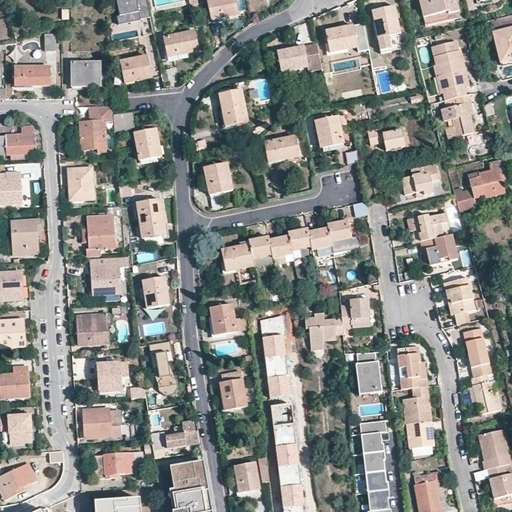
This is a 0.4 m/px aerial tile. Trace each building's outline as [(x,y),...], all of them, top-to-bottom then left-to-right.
[(115,0),(119,16),(115,16),(117,24),(149,17),(145,0),(115,0)] [(188,0),(190,9),(198,7),(196,0),(188,0)] [(206,0),(211,21),(238,15),(234,0),(206,0)] [(418,0),(423,18),(447,12),(448,15),(459,12),(455,0),(418,0)] [(390,8),(372,11),(377,39),(399,35),(395,13),(391,14),(390,8)] [(423,18),(425,26),(460,17),(459,12),(448,15),(447,12),(423,18)] [(368,46),(363,24),(325,32),(329,53),(368,46)] [(511,28),(492,34),(500,63),(511,60),(511,28)] [(198,52),(194,32),(167,37),(168,43),(164,44),(167,58),(198,52)] [(44,51),(55,52),(55,35),(45,34),(44,51)] [(430,67),(433,78),(436,77),(440,94),(442,102),(445,101),(466,96),(464,89),(460,72),(462,71),(458,52),(458,51),(456,52),(453,42),(429,48),(434,65),(434,66),(430,67)] [(317,44),(281,52),(282,55),(277,56),(280,73),(307,68),(308,72),(322,69),(317,44)] [(151,78),(147,57),(120,62),(125,84),(151,78)] [(100,87),(101,63),(71,63),(70,87),(100,87)] [(14,67),(14,87),(50,87),(50,67),(14,67)] [(219,95),(222,110),(226,128),(236,126),(248,124),(241,91),(219,95)] [(441,110),(444,122),(452,120),(456,138),(473,133),(470,120),(466,104),(470,103),(469,95),(466,96),(445,101),(447,109),(441,110)] [(494,115),(491,101),(483,107),(486,117),(494,115)] [(470,103),(466,104),(470,120),(474,120),(470,103)] [(111,107),(106,107),(89,107),(90,123),(79,123),(82,150),(97,149),(97,152),(106,152),(104,122),(113,121),(112,107),(111,107)] [(131,116),(123,117),(125,129),(133,127),(131,116)] [(338,117),(315,122),(320,149),(343,144),(339,126),(338,117)] [(452,138),(456,138),(452,120),(444,122),(447,135),(448,137),(449,138),(452,138)] [(19,130),(19,136),(4,137),(5,156),(29,154),(29,151),(34,150),(33,128),(22,128),(22,130),(19,130)] [(138,161),(161,157),(155,130),(134,134),(138,161)] [(404,147),(401,130),(377,135),(376,131),(366,133),(369,146),(379,144),(378,140),(382,139),(383,143),(385,151),(404,147)] [(265,148),(268,163),(298,157),(294,137),(269,142),(270,147),(265,148)] [(489,164),(491,172),(479,175),(478,173),(468,176),(472,194),(462,196),(460,189),(453,191),(455,198),(457,204),(459,211),(475,207),(473,199),(484,196),(484,199),(504,194),(502,185),(501,181),(505,180),(500,161),(489,164)] [(226,164),(203,169),(209,195),(232,191),(226,164)] [(405,196),(415,194),(422,192),(423,196),(433,194),(430,181),(438,179),(435,165),(410,171),(411,177),(401,178),(405,196)] [(92,168),(68,170),(69,198),(83,197),(83,201),(94,200),(92,168)] [(21,194),(17,194),(16,181),(20,181),(19,174),(0,175),(0,204),(21,204),(21,194)] [(130,195),(130,186),(119,188),(119,197),(130,195)] [(160,200),(137,203),(142,239),(165,236),(160,200)] [(352,205),(354,218),(366,217),(364,203),(352,205)] [(88,218),(88,229),(83,229),(83,243),(90,243),(90,250),(88,250),(88,256),(99,256),(99,249),(114,249),(111,217),(121,216),(120,207),(106,208),(107,217),(88,218)] [(413,231),(419,229),(421,234),(414,236),(410,236),(412,244),(419,243),(443,237),(440,223),(445,222),(444,213),(422,218),(422,216),(410,219),(413,231)] [(39,221),(12,223),(14,255),(37,254),(37,236),(36,231),(39,230),(39,221)] [(326,225),(327,229),(330,243),(330,247),(331,251),(351,247),(350,239),(346,221),(326,225)] [(308,233),(307,229),(288,233),(288,237),(291,251),(310,247),(308,233)] [(310,247),(311,251),(316,250),(317,257),(332,254),(331,251),(330,247),(330,243),(327,229),(308,233),(310,247)] [(439,263),(438,260),(448,258),(448,262),(457,260),(451,235),(443,237),(419,243),(422,251),(425,250),(429,266),(439,263)] [(268,237),(249,241),(249,242),(252,259),(271,255),(269,241),(268,237)] [(273,265),(285,263),(284,256),(292,255),(291,251),(288,237),(269,241),(271,255),(273,262),(273,265)] [(225,272),(236,270),(254,266),(252,259),(249,242),(241,244),(241,246),(225,249),(226,253),(221,254),(225,272)] [(468,250),(460,251),(463,266),(470,264),(468,250)] [(252,259),(254,266),(273,262),(271,255),(252,259)] [(91,276),(94,276),(96,295),(104,294),(104,301),(118,300),(119,294),(125,293),(125,281),(119,282),(118,266),(121,266),(121,259),(90,260),(91,270),(91,276)] [(0,300),(18,300),(18,288),(22,288),(21,273),(0,273),(0,300)] [(164,278),(143,281),(148,309),(169,305),(164,278)] [(447,300),(450,299),(454,315),(474,310),(466,279),(443,284),(447,300)] [(366,299),(348,300),(349,304),(340,304),(341,319),(342,328),(369,326),(367,307),(366,299)] [(210,308),(213,326),(214,326),(216,336),(236,333),(231,305),(210,308)] [(77,323),(81,323),(82,335),(78,335),(79,346),(109,344),(107,314),(77,316),(77,323)] [(322,341),(322,337),(326,337),(329,340),(335,340),(335,335),(342,334),(342,328),(341,319),(323,321),(323,314),(314,315),(314,318),(304,319),(305,329),(308,329),(310,345),(323,344),(322,341)] [(25,339),(22,340),(20,320),(0,321),(0,348),(26,347),(25,339)] [(283,335),(263,337),(265,356),(285,354),(283,335)] [(483,341),(465,346),(473,378),(486,375),(491,374),(483,341)] [(173,361),(169,342),(150,346),(155,377),(158,383),(159,391),(166,395),(172,394),(177,387),(176,379),(170,375),(168,361),(173,361)] [(398,369),(406,368),(407,378),(400,379),(401,389),(411,388),(427,386),(426,378),(419,378),(418,362),(420,362),(419,353),(414,353),(413,347),(396,349),(398,369)] [(381,392),(378,362),(375,362),(375,352),(361,353),(362,365),(355,366),(358,392),(368,391),(369,394),(381,392)] [(285,354),(265,357),(267,376),(287,374),(285,354)] [(420,362),(418,362),(419,378),(426,378),(423,362),(420,362)] [(99,392),(121,391),(120,377),(128,377),(127,363),(97,365),(97,366),(98,378),(99,392)] [(13,368),(13,374),(0,374),(0,398),(28,396),(28,386),(24,386),(24,375),(27,374),(27,367),(13,368)] [(241,380),(240,372),(221,375),(222,383),(219,383),(224,411),(245,407),(241,380)] [(290,394),(288,375),(268,378),(270,397),(290,394)] [(470,378),(473,387),(476,402),(479,415),(500,410),(493,380),(488,382),(486,375),(473,378),(470,378)] [(427,386),(411,388),(412,398),(402,400),(404,424),(406,424),(431,421),(427,386)] [(143,387),(131,389),(132,398),(144,397),(143,387)] [(291,403),(271,405),(273,424),(294,422),(291,403)] [(83,419),(87,419),(88,438),(120,436),(120,426),(111,426),(111,424),(116,423),(116,418),(110,419),(110,409),(83,411),(83,419)] [(0,417),(1,430),(8,429),(10,443),(28,442),(27,430),(31,430),(29,415),(0,417)] [(182,427),(183,434),(165,437),(165,441),(161,442),(162,449),(200,444),(197,430),(194,431),(193,421),(182,423),(182,427)] [(387,421),(359,424),(361,435),(380,433),(388,432),(387,421)] [(431,421),(406,424),(408,449),(433,446),(432,437),(431,421)] [(294,423),(274,426),(276,445),(296,443),(294,423)] [(164,430),(165,437),(183,434),(182,427),(164,430)] [(502,430),(478,435),(484,461),(482,462),(484,470),(486,469),(504,465),(510,464),(502,430)] [(381,444),(380,433),(361,435),(363,454),(384,452),(383,444),(381,444)] [(151,438),(151,443),(153,454),(154,458),(160,457),(158,437),(151,438)] [(151,443),(144,443),(145,454),(153,454),(151,443)] [(296,444),(276,446),(278,466),(298,463),(296,444)] [(63,451),(49,453),(50,463),(64,461),(63,451)] [(384,471),(383,460),(385,460),(384,452),(363,454),(365,474),(384,471)] [(95,480),(120,478),(120,474),(143,473),(142,453),(103,455),(103,456),(94,457),(95,480)] [(430,459),(417,462),(418,469),(432,466),(430,459)] [(211,511),(203,460),(174,465),(177,481),(172,482),(173,488),(177,511),(211,511)] [(234,467),(237,483),(238,483),(239,493),(259,490),(254,463),(234,467)] [(0,477),(0,483),(6,495),(22,487),(36,481),(28,464),(0,477)] [(298,464),(278,467),(280,486),(301,484),(298,464)] [(486,469),(491,490),(495,489),(497,497),(511,493),(511,474),(506,475),(504,465),(486,469)] [(383,482),(383,479),(385,479),(384,471),(365,474),(367,493),(388,490),(387,482),(383,482)] [(419,511),(440,511),(435,489),(442,487),(439,473),(412,478),(419,511)] [(0,483),(0,493),(3,501),(24,491),(22,487),(6,495),(0,483)] [(239,493),(238,483),(237,483),(227,485),(229,495),(239,493)] [(301,485),(281,487),(283,506),(303,504),(301,485)] [(389,498),(388,490),(367,493),(368,511),(389,509),(388,502),(386,502),(386,498),(387,498),(389,498)] [(141,511),(140,495),(95,499),(94,511),(141,511)]
